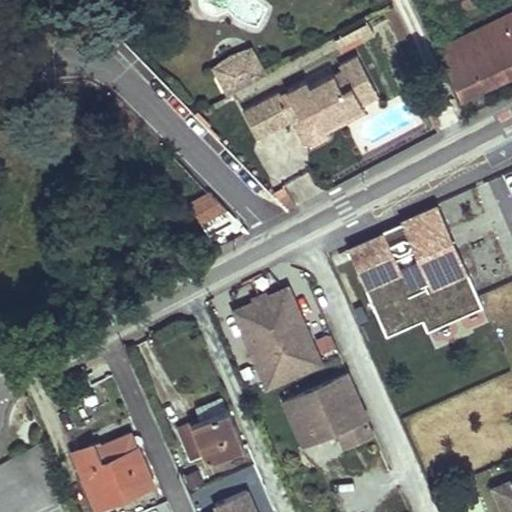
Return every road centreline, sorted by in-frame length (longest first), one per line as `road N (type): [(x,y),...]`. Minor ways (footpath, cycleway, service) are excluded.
road 1 (residential): [(0,389),(511,133)]
road 2 (unknown): [(423,511),(294,242)]
road 3 (unknown): [(213,282),(307,511)]
